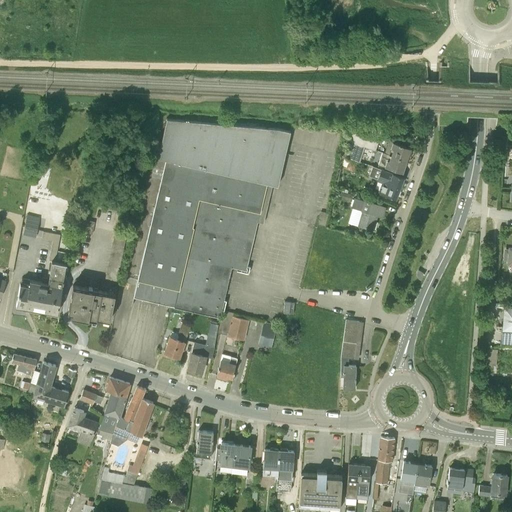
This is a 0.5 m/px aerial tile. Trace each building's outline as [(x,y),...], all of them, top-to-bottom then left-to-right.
[(134,298),(171,307),(209,315),(208,319),(220,322),(221,317),(220,316),(221,310),(223,310),(224,310),(226,299),(224,299),(231,267),(246,270),(247,268),(240,266),(254,210),(260,212),(266,183),(277,185),(290,130),(280,127),(165,118),(156,158),(164,160),(134,298)] [(348,141),(363,146),(375,150),(383,128),(351,126),(347,140),(349,141),(348,141)] [(347,158),(348,157),(358,161),(363,146),(348,141),(344,157),(347,158)] [(389,141),(384,153),(406,161),(410,148),(389,141)] [(406,161),(384,153),(382,152),(378,164),(402,172),(406,161)] [(358,161),(348,157),(347,158),(344,169),(354,172),(358,162),(358,161)] [(381,192),(395,198),(403,177),(372,166),(369,176),(384,182),(381,192)] [(31,172),(29,181),(38,182),(40,174),(31,172)] [(339,199),(348,201),(350,194),(341,191),(339,199)] [(357,225),(373,229),(376,220),(374,219),(375,214),(382,216),(385,206),(363,200),(354,198),(351,207),(361,210),(360,210),(361,211),(357,225)] [(325,225),(328,213),(320,211),(317,223),(325,225)] [(35,237),(39,218),(27,215),(23,235),(35,237)] [(95,221),(83,219),(80,232),(92,234),(95,221)] [(105,279),(117,282),(128,228),(116,226),(105,279)] [(49,260),(52,261),(55,261),(56,255),(60,234),(43,230),(41,238),(52,240),(49,260)] [(43,277),(42,281),(21,277),(16,305),(18,305),(18,307),(23,308),(23,306),(25,307),(26,305),(57,311),(56,312),(57,313),(62,285),(66,263),(55,261),(52,261),(49,278),(43,277)] [(424,276),(421,270),(418,269),(416,273),(416,275),(417,278),(420,281),(421,282),(424,276)] [(72,307),(71,315),(88,319),(89,316),(110,320),(116,295),(73,286),(68,306),(72,307)] [(284,301),(283,312),(293,313),(294,302),(284,301)] [(511,305),(503,305),(502,329),(511,329),(511,305)] [(233,316),(233,312),(224,310),(223,310),(221,310),(220,316),(221,317),(220,322),(217,332),(243,338),(248,319),(233,316)] [(343,377),(343,387),(354,388),(355,366),(343,365),(344,356),(354,357),(359,321),(345,319),(340,358),(340,377),(343,377)] [(164,351),(179,356),(190,323),(182,321),(178,334),(179,335),(178,340),(170,337),(164,351)] [(258,342),(271,345),(275,326),(263,323),(258,342)] [(194,342),(187,368),(201,371),(205,356),(212,358),(217,337),(208,335),(206,345),(194,342)] [(36,359),(13,353),(11,362),(18,364),(16,371),(30,374),(31,369),(34,370),(36,359)] [(222,354),(216,375),(226,377),(226,376),(232,377),(233,373),(234,371),(237,357),(222,354)] [(43,361),(37,384),(34,383),(31,393),(33,394),(33,395),(64,405),(68,391),(49,385),(55,364),(43,361)] [(76,370),(69,368),(68,369),(69,369),(68,374),(74,376),(75,371),(76,371),(76,370)] [(125,395),(129,383),(130,383),(110,376),(106,389),(111,390),(111,391),(125,395)] [(20,390),(31,393),(34,383),(31,382),(30,383),(22,380),(20,390)] [(146,388),(137,385),(124,417),(119,415),(117,414),(116,417),(104,414),(97,432),(111,438),(114,433),(112,433),(114,424),(114,423),(128,429),(131,421),(135,422),(144,398),(142,398),(146,388)] [(83,389),(80,398),(79,399),(93,404),(96,394),(83,389)] [(103,413),(104,414),(116,417),(117,414),(119,415),(125,395),(111,391),(107,402),(103,413)] [(141,435),(153,402),(144,398),(135,422),(131,421),(128,429),(114,423),(114,424),(112,433),(114,433),(136,442),(139,435),(141,435)] [(74,407),(68,425),(81,430),(77,442),(89,446),(93,434),(94,434),(98,421),(85,416),(86,411),(74,407)] [(0,428),(8,431),(11,422),(0,418),(0,428)] [(213,431),(198,430),(196,451),(211,452),(212,441),(213,439),(212,439),(213,431)] [(378,459),(377,459),(375,481),(373,498),(377,499),(379,482),(388,483),(390,467),(391,467),(394,437),(380,436),(378,459)] [(216,460),(218,460),(217,463),(231,465),(234,443),(221,442),(220,448),(217,448),(216,458),(216,460)] [(236,465),(247,467),(250,445),(234,443),(231,465),(231,469),(235,470),(236,465)] [(136,447),(132,456),(127,470),(137,474),(146,451),(136,447)] [(264,448),(262,474),(270,474),(277,474),(279,450),(277,449),(278,448),(270,447),(270,449),(264,448)] [(275,503),(284,504),(285,490),(290,491),(293,451),(287,450),(287,448),(280,448),(280,450),(279,450),(277,474),(276,490),(275,503)] [(88,466),(91,463),(87,459),(84,462),(81,469),(86,471),(88,466)] [(410,462),(403,461),(400,478),(415,480),(418,465),(410,464),(410,462)] [(359,464),(348,463),(346,490),(357,491),(359,464)] [(368,491),(370,464),(359,464),(357,491),(368,491)] [(429,482),(431,465),(424,464),(424,466),(418,465),(415,480),(429,482)] [(98,494),(114,497),(151,504),(154,489),(154,488),(137,485),(133,484),(123,482),(124,474),(109,471),(110,467),(103,466),(103,470),(98,494)] [(473,470),(449,467),(447,485),(467,488),(466,490),(473,491),(475,478),(472,478),(473,470)] [(247,468),(245,482),(253,483),(254,469),(247,468)] [(341,474),(326,473),(326,470),(325,470),(325,471),(317,470),(316,470),(316,473),(301,471),(298,507),(339,510),(341,474)] [(507,474),(493,473),(491,486),(480,484),(479,493),(491,494),(491,491),(505,492),(507,474)] [(433,511),(443,511),(445,502),(435,501),(433,511)]
